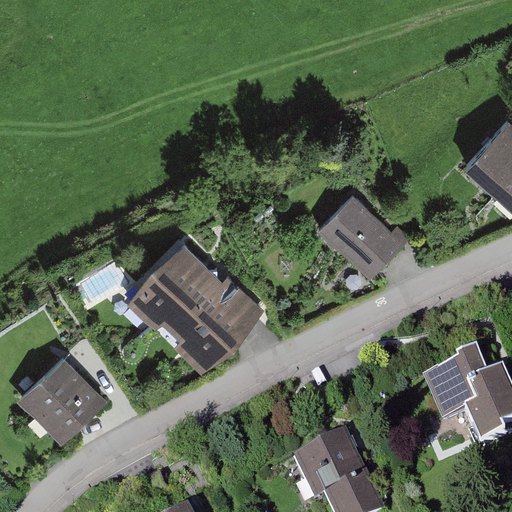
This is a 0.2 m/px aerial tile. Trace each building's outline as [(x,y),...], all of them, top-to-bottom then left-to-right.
[(511,124),(471,170),(511,207),(511,124)] [(357,195),(323,231),(374,280),(408,244),(357,195)] [(192,241),(132,303),(202,371),(262,309),(192,241)] [(481,355),(427,379),(447,424),(469,414),(485,450),(511,438),(508,431),(511,429),(511,380),(509,375),(494,382),(481,355)] [(70,357),(22,399),(63,445),(111,403),(70,357)] [(388,511),(351,432),(296,458),(317,501),(331,494),(339,511),(388,511)]
